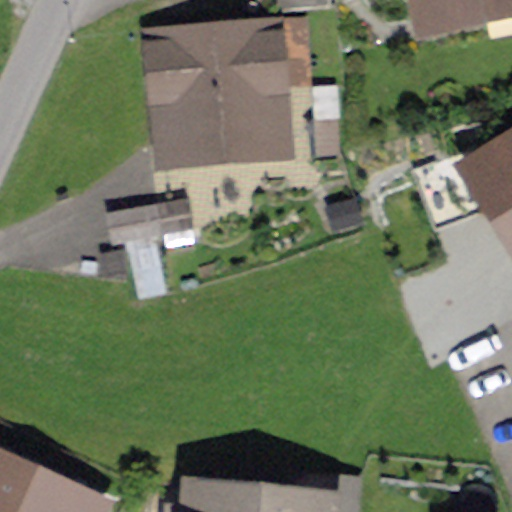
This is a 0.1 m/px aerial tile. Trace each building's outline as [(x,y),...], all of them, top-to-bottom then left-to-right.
[(511,0),(428,0),(433,19),(511,1),(511,0)] [(305,19),(155,33),(166,150),(290,138),(285,84),(311,81),(305,19)] [(511,151),(480,172),(511,223),(511,151)] [(108,217),(114,246),(195,230),(189,201),(108,217)] [(0,511),(87,511),(88,510),(61,498),(63,493),(15,471),(11,480),(0,475),(0,511)] [(168,507),(167,511),(301,511),(200,502),(199,510),(168,507)]
